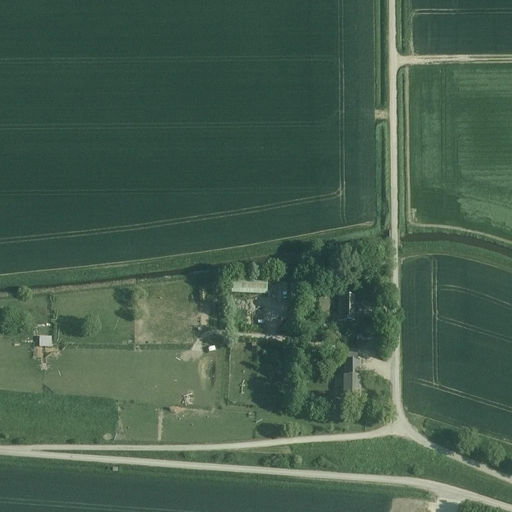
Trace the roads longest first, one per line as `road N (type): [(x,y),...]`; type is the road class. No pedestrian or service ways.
road 1 (unclassified): [(19,451),(416,484),(511,509)]
road 2 (unclassified): [(398,427),(391,0)]
road 3 (unclassified): [(398,427),(299,442),(19,451)]
road 4 (unclassified): [(511,479),(398,427)]
